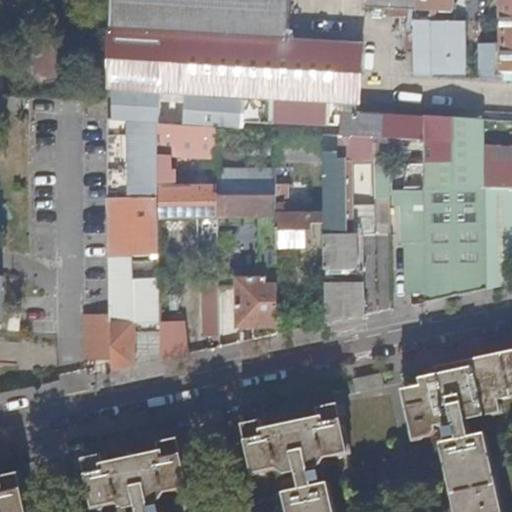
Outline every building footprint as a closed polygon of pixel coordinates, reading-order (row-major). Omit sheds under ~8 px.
[(116,0),(115,30),(110,30),(109,59),(162,62),(362,72),(363,45),(290,41),(292,0),(116,0)] [(364,0),(364,7),(415,10),(416,0),(364,0)] [(416,0),(415,10),(453,12),(453,0),(416,0)] [(480,79),(511,80),(511,0),(502,0),(502,9),(497,9),(497,1),(473,0),(471,0),(472,15),(503,16),(503,45),(479,45),(480,79)] [(431,20),(415,20),(415,75),(433,76),(433,73),(467,72),(465,22),(431,20)] [(162,62),(109,59),(110,91),(241,98),(344,104),(354,105),(360,105),(362,72),(162,62)] [(110,91),(110,112),(177,116),(240,120),(241,98),(110,91)] [(241,98),(240,120),(321,125),(342,126),(344,104),(241,98)] [(352,136),(353,113),(354,105),(344,104),(342,126),(342,136),(352,136)] [(389,139),(389,115),(360,113),(353,113),(352,136),(374,138),(389,139)] [(456,166),(454,118),(389,115),(389,139),(402,140),(425,141),(425,167),(456,166)] [(483,120),(454,118),(456,166),(425,167),(425,172),(408,172),(408,189),(425,189),(486,187),(484,146),(483,120)] [(136,324),(163,323),(161,219),(160,187),(160,168),(159,124),(115,122),(116,200),(110,200),(112,240),(113,315),(114,361),(114,371),(136,367),(136,324)] [(159,124),(160,168),(166,168),(171,168),(171,156),(217,159),(217,128),(159,124)] [(276,132),(265,131),(265,143),(276,143),(276,132)] [(276,132),(276,143),(277,159),(325,162),(325,135),(276,132)] [(353,161),(375,160),(374,138),(352,136),(342,136),(325,135),(325,162),(327,214),(328,228),(327,236),(355,235),(354,206),(353,161)] [(400,167),(425,167),(425,141),(402,140),(400,167)] [(507,147),(484,146),(486,187),(489,290),(496,289),(511,285),(511,188),(508,189),(507,147)] [(260,246),(278,246),(277,192),(277,170),(218,170),(218,186),(219,244),(233,244),(233,218),(259,218),(260,246)] [(220,254),(219,244),(218,186),(166,186),(160,187),(161,219),(198,219),(199,254),(213,254),(220,254)] [(480,292),(489,290),(486,187),(425,189),(408,189),(409,208),(404,208),(406,293),(428,293),(428,303),(480,292)] [(278,246),(278,248),(314,248),(314,228),(328,228),(327,214),(313,214),(313,205),(308,205),(308,214),(284,213),(284,192),(277,192),(278,246)] [(364,235),(366,235),(365,206),(354,206),(355,235),(364,235)] [(366,235),(377,235),(376,206),(365,206),(366,235)] [(329,285),(366,285),(364,235),(355,235),(327,236),(329,285)] [(255,340),(280,335),(279,269),(272,270),(273,275),(267,275),(267,279),(237,280),(239,330),(255,330),(255,340)] [(214,340),(221,340),(220,280),(214,281),(204,281),(205,336),(214,336),(214,340)] [(329,324),(366,316),(366,285),(329,285),(329,324)] [(114,361),(113,315),(86,316),(87,361),(107,361),(114,361)] [(17,321),(4,320),(4,332),(16,332),(17,321)] [(163,360),(190,355),(186,322),(163,323),(163,360)] [(145,365),(163,360),(163,323),(136,324),(136,367),(145,365)] [(499,399),(511,396),(511,350),(449,364),(443,366),(441,362),(439,360),(434,362),(433,364),(433,366),(434,375),(421,378),(422,385),(404,389),(415,440),(434,436),(438,430),(438,425),(454,422),(458,439),(441,442),(455,511),(503,511),(487,433),(471,436),(467,419),(502,411),(499,399)] [(383,385),(380,372),(353,379),(356,392),(383,385)] [(341,403),(320,407),(321,416),(294,422),(266,428),(264,420),(244,424),(255,474),(279,469),(286,475),(298,472),(302,489),(285,493),(289,511),(337,511),(331,483),(314,486),(311,470),(321,468),(328,458),(351,453),(341,403)] [(222,420),(220,407),(192,413),(195,426),(222,420)] [(181,438),(161,442),(162,451),(135,456),(107,462),(105,454),(84,458),(95,508),(119,504),(128,509),(139,507),(139,511),(153,511),(152,504),(163,502),(168,493),(191,488),(181,438)] [(63,454),(60,442),(33,448),(35,460),(63,454)] [(29,511),(22,472),(0,477),(2,486),(0,486),(0,511),(29,511)]
